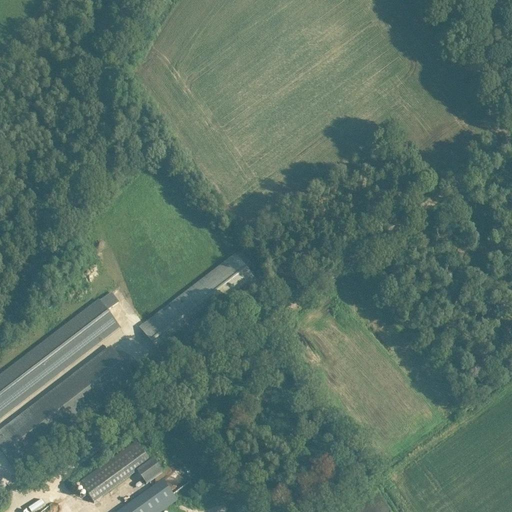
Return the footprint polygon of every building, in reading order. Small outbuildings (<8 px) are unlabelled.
[(140,330),(156,350),(162,358),(258,285),(236,257),(140,330)] [(0,419),(120,327),(107,311),(119,302),(111,292),(99,301),(98,300),(0,375),(0,419)] [(111,347),(0,432),(0,450),(16,472),(128,387),(130,390),(139,384),(111,347)] [(135,442),(79,483),(94,504),(136,473),(146,486),(163,473),(154,460),(150,462),(135,442)] [(162,481),(118,511),(158,511),(176,500),(162,481)] [(40,507),(44,511),(65,511),(54,497),(40,507)]
